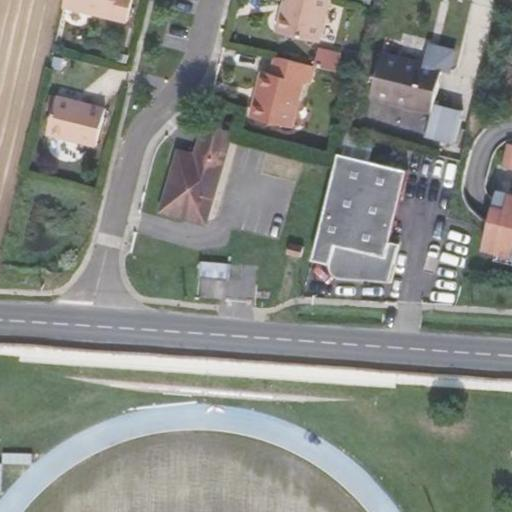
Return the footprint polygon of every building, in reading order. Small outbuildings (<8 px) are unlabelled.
[(129,20),(134,0),(66,0),(66,4),(129,20)] [(286,0),(284,10),(282,9),(276,31),(318,41),(328,0),(286,0)] [(436,53),(438,46),(428,43),(427,51),(436,53)] [(382,53),(371,97),(432,111),(426,135),(450,141),(458,110),(433,104),(442,70),(444,70),(450,48),(438,46),(436,53),(427,51),(424,63),(382,53)] [(323,68),(345,73),(348,59),(327,53),(323,68)] [(259,73),(246,119),(288,130),(300,84),(308,86),(313,65),(271,55),(265,75),(259,73)] [(46,132),(95,144),(104,107),(55,95),(46,132)] [(164,210),(211,223),(232,140),(233,136),(234,129),(206,121),(197,153),(180,149),(164,210)] [(406,170),(339,152),(336,162),(335,166),(313,259),(332,264),(332,270),(337,276),(342,279),(390,281),(399,244),(391,241),(406,170)] [(501,208),(508,178),(496,175),(488,205),(501,208)] [(511,178),(508,178),(501,208),(488,205),(487,211),(481,234),(511,241),(511,178)] [(304,246),(289,243),(287,254),(301,257),(304,246)]
